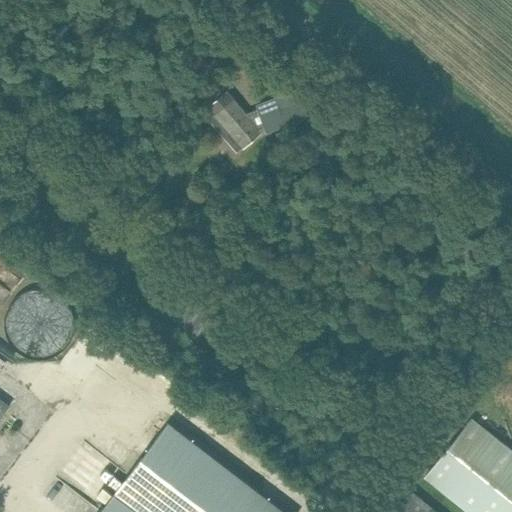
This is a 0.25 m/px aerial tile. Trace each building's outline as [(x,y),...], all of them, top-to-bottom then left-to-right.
[(303,89),(260,105),(258,105),(259,108),(246,113),(233,98),(208,119),(237,153),(242,148),(243,149),(263,132),(261,130),(265,128),(266,133),(294,121),(313,113),(303,89)] [(0,418),(10,407),(0,398),(0,418)] [(511,511),(511,452),(471,418),(424,475),(469,511),(511,511)] [(286,511),(168,422),(98,511),(286,511)] [(394,511),(438,511),(432,507),(411,490),(394,511)]
